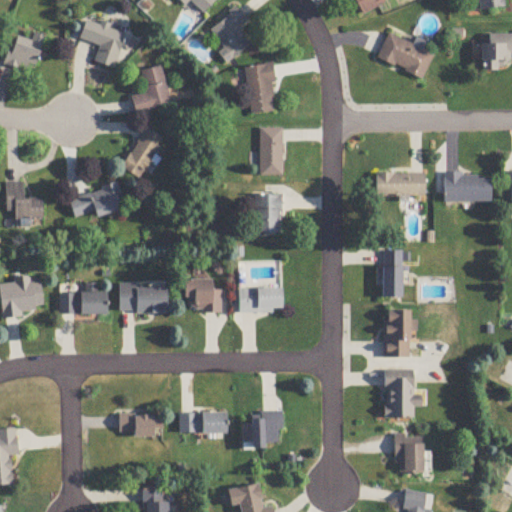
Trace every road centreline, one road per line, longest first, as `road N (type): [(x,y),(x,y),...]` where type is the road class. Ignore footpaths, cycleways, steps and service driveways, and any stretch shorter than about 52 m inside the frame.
road 1 (residential): [(294,0),(317,40),(329,88),(335,492)]
road 2 (residential): [(332,363),(0,373)]
road 3 (residential): [(330,125),(511,121)]
road 4 (residential): [(69,367),(72,511)]
